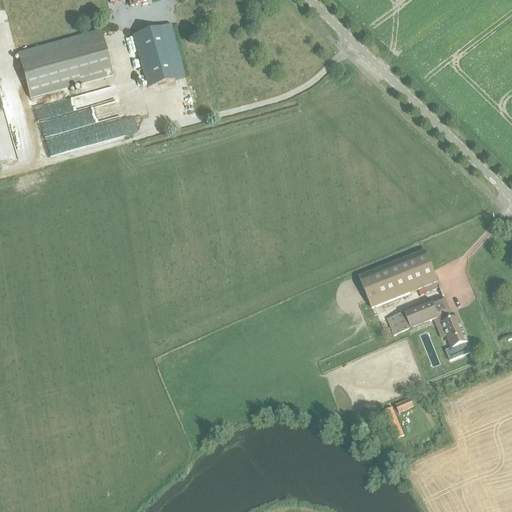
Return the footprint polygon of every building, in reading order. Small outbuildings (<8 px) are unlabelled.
[(147,89),(185,78),(171,25),(132,36),(147,89)] [(17,54),(30,100),(113,77),(100,31),(17,54)] [(38,154),(108,140),(104,122),(96,124),(92,107),(44,117),(46,123),(33,126),(36,140),(35,140),(38,154)] [(425,252),(359,278),(371,310),(437,283),(425,252)] [(432,302),(387,320),(394,337),(439,319),(451,350),(446,352),(450,362),(470,353),(466,344),(468,343),(458,317),(449,321),(447,315),(450,314),(444,298),(432,303),(432,302)] [(470,336),(473,353),(483,351),(480,334),(470,336)] [(398,414),(413,408),(410,400),(395,407),(398,414)] [(385,418),(381,419),(385,427),(389,425),(395,441),(404,437),(392,409),(383,413),(385,418)]
